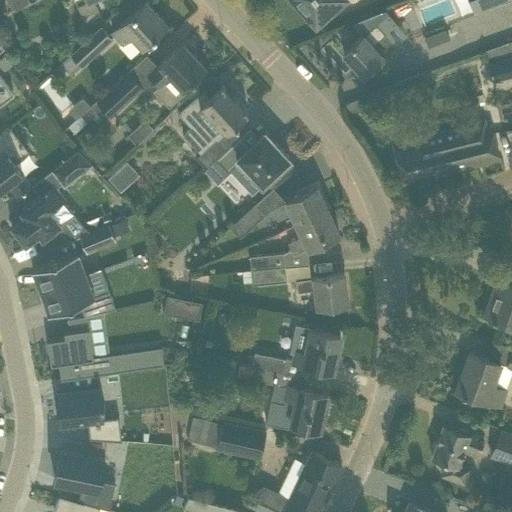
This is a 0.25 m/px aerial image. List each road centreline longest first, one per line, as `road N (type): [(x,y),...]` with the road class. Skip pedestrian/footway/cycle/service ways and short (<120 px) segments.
road 1 (residential): [(336,511),(374,432),(394,352),(396,281),(380,219)]
road 2 (residential): [(380,219),(325,118),(216,0)]
road 3 (residential): [(0,302),(22,423),(2,511)]
road 4 (residential): [(380,219),(511,179)]
